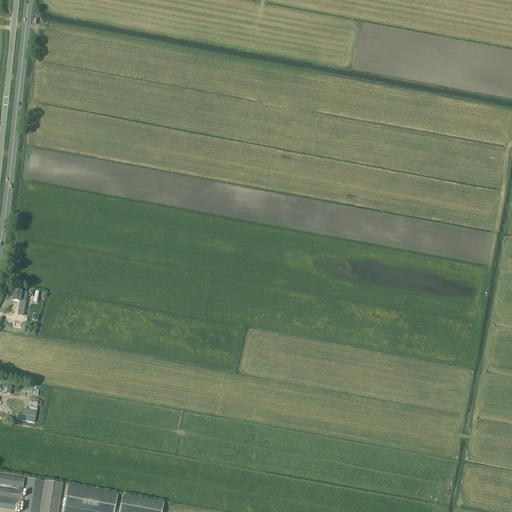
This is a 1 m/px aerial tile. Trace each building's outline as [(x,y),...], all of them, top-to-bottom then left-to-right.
[(20,302),(23,303),(24,295),(33,297),(34,291),(30,290),(30,293),(14,290),(13,293),(14,294),(13,300),(20,301),(20,302)] [(7,388),(2,387),(0,386),(0,392),(1,393),(1,392),(10,394),(11,389),(7,388)] [(19,394),(25,395),(25,394),(32,395),(33,389),(27,388),(20,387),(19,394)] [(39,399),(30,397),(29,406),(37,408),(37,407),(41,408),(42,401),(39,400),(39,399)] [(23,415),(22,421),(34,423),(34,420),(35,420),(37,412),(27,410),(24,409),(23,415)] [(3,420),(12,423),(13,417),(8,416),(9,414),(5,413),(3,420)] [(0,508),(15,510),(17,502),(21,502),(24,503),(25,498),(21,498),(23,487),(23,484),(24,479),(0,475),(0,508)] [(28,479),(25,498),(24,503),(22,511),(58,511),(63,484),(42,481),(28,479)] [(64,509),(78,511),(114,511),(118,494),(68,485),(64,509)] [(119,511),(162,511),(164,503),(123,495),(119,511)]
